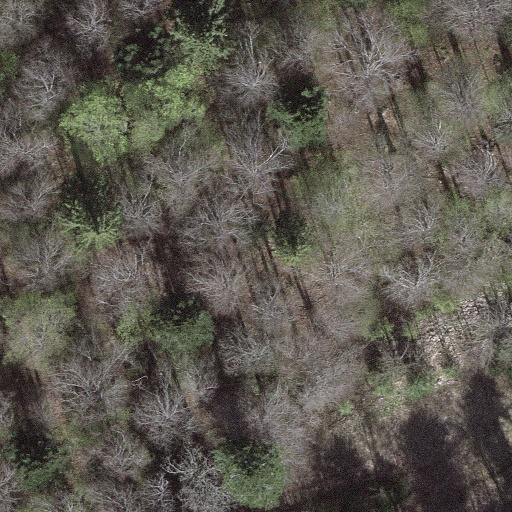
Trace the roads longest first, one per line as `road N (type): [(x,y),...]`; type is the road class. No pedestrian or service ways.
road 1 (track): [(511,420),(173,511)]
road 2 (track): [(397,511),(511,422)]
